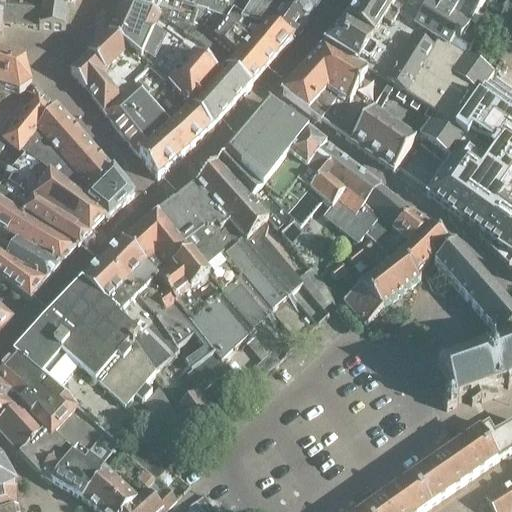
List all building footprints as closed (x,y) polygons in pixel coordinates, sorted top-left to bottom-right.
[(0,0),(0,39),(3,40),(4,35),(0,34),(0,27),(39,33),(40,32),(65,34),(68,10),(71,11),(74,8),(74,4),(73,2),(79,0),(90,0),(92,3),(96,1),(95,0),(0,0)] [(197,38),(205,15),(148,0),(125,0),(122,10),(158,24),(197,38)] [(285,7),(274,0),(148,0),(205,15),(205,14),(240,27),(241,26),(250,34),(247,37),(254,42),(252,45),(275,62),(292,44),(291,44),(306,24),(284,8),(285,7)] [(274,0),(285,7),(284,8),(306,24),(323,0),(274,0)] [(464,63),(408,28),(382,8),(365,0),(362,0),(346,28),(323,53),(385,90),(388,92),(435,122),(419,144),(450,166),(464,147),(453,139),(494,84),(464,63)] [(492,0),(365,0),(382,8),(408,28),(464,63),(492,0)] [(140,66),(158,24),(122,10),(108,40),(140,66)] [(250,34),(241,26),(240,27),(205,14),(205,15),(197,38),(216,48),(236,61),(226,72),(250,91),(275,62),(252,45),(254,42),(247,37),(250,34)] [(236,61),(216,48),(197,38),(158,24),(140,66),(150,75),(155,79),(210,135),(250,91),(226,72),(236,61)] [(150,75),(140,66),(108,40),(70,75),(86,95),(103,116),(150,75)] [(352,146),(366,121),(385,90),(323,53),(282,98),(320,126),(321,125),(352,146)] [(0,92),(20,98),(31,90),(30,89),(24,64),(0,58),(0,92)] [(210,135),(155,79),(150,75),(103,116),(157,183),(184,160),(210,135)] [(453,139),(464,147),(450,166),(427,198),(428,202),(480,238),(478,241),(507,271),(509,270),(511,267),(511,96),(494,84),(453,139)] [(385,90),(366,121),(352,146),(393,175),(416,142),(419,144),(435,122),(388,92),(385,90)] [(36,134),(53,112),(39,98),(3,144),(19,156),(36,134)] [(306,176),(326,150),(307,136),(268,107),(252,126),(241,139),(242,139),(224,159),(262,192),(287,221),(317,184),(306,176)] [(89,147),(56,109),(53,112),(36,134),(66,167),(89,147)] [(66,167),(36,134),(19,156),(23,159),(78,203),(111,171),(89,147),(66,167)] [(379,191),(326,150),(306,176),(317,184),(287,221),(292,226),(295,230),(280,242),(290,253),(304,240),(299,234),(322,207),(331,214),(325,222),(342,236),(380,191),(379,191)] [(78,203),(23,159),(9,175),(38,197),(35,202),(91,239),(106,225),(78,203)] [(292,226),(287,221),(262,192),(224,159),(211,172),(210,173),(228,193),(226,194),(234,204),(242,197),(268,226),(279,238),(292,226)] [(133,199),(113,173),(111,171),(78,203),(106,225),(122,209),(122,210),(133,199)] [(234,204),(226,194),(228,193),(210,173),(195,188),(290,299),(302,288),(298,284),(265,245),(268,232),(265,229),(268,226),(242,197),(234,204)] [(91,239),(35,202),(38,197),(9,175),(0,188),(0,204),(76,252),(78,253),(91,239)] [(290,299),(195,188),(177,202),(270,317),(272,315),(272,314),(290,299)] [(390,236),(411,216),(380,191),(342,236),(358,249),(366,239),(365,238),(370,233),(367,229),(374,223),(390,236)] [(270,317),(177,202),(158,217),(227,305),(252,337),(278,367),(280,365),(277,362),(285,355),(263,330),(256,336),(254,335),(255,334),(252,332),(270,317)] [(0,231),(60,269),(76,252),(0,204),(0,231)] [(391,263),(430,230),(429,230),(411,216),(390,236),(374,223),(367,229),(370,233),(365,238),(366,239),(391,263)] [(252,337),(227,305),(158,217),(123,246),(163,294),(154,302),(163,313),(172,306),(214,357),(221,366),(247,341),(250,344),(246,348),(261,365),(255,370),(264,380),(278,367),(252,337)] [(382,314),(420,283),(415,279),(448,246),(430,230),(391,263),(393,264),(361,289),(382,314)] [(60,269),(0,231),(0,257),(44,287),(60,269)] [(354,271),(374,254),(367,245),(346,262),(354,271)] [(163,313),(154,302),(163,294),(123,246),(121,248),(101,268),(141,309),(155,322),(177,352),(194,340),(204,352),(187,365),(192,373),(214,357),(172,306),(163,313)] [(511,333),(511,314),(503,305),(453,248),(434,268),(499,342),(511,333)] [(44,287),(0,257),(0,283),(28,303),(29,305),(44,287)] [(347,277),(339,267),(329,276),(337,285),(347,277)] [(177,352),(155,322),(141,309),(101,268),(80,289),(128,332),(125,338),(153,380),(181,357),(177,352)] [(323,313),(334,303),(309,274),(298,284),(302,288),(323,313)] [(154,381),(153,380),(125,338),(128,332),(80,289),(43,328),(68,350),(60,360),(124,416),(143,433),(151,440),(177,465),(198,443),(176,412),(163,394),(160,390),(154,381)] [(382,314),(361,289),(343,304),(363,327),(379,313),(381,314),(382,314)] [(0,335),(11,325),(0,315),(0,335)] [(68,350),(43,328),(13,361),(101,436),(124,456),(143,433),(124,416),(60,360),(68,350)] [(511,342),(440,368),(451,399),(445,401),(444,405),(446,415),(456,411),(458,406),(469,402),(471,409),(498,399),(496,393),(511,386),(511,342)] [(198,443),(202,440),(219,423),(246,397),(240,389),(213,415),(200,397),(229,375),(221,366),(214,357),(192,373),(187,377),(198,394),(176,412),(198,443)] [(93,445),(101,436),(13,361),(0,375),(0,389),(18,408),(0,424),(0,437),(20,459),(40,479),(51,485),(77,455),(85,460),(97,447),(93,445)] [(0,424),(18,408),(0,389),(0,424)] [(427,511),(465,487),(494,467),(511,454),(511,427),(494,438),(488,428),(479,434),(480,435),(366,511),(427,511)] [(107,475),(124,456),(101,436),(93,445),(97,447),(85,460),(77,455),(51,485),(81,503),(82,504),(107,475)] [(177,465),(151,440),(132,462),(157,484),(165,476),(169,473),(177,465)] [(16,490),(3,469),(0,465),(0,464),(0,511),(14,511),(16,511),(16,490)] [(107,511),(125,492),(107,475),(82,504),(91,511),(107,511)] [(511,511),(511,487),(485,504),(490,511),(511,511)] [(168,511),(177,503),(165,491),(154,503),(146,495),(137,504),(138,504),(129,511),(168,511)] [(137,504),(125,492),(107,511),(129,511),(138,504),(137,504)] [(195,506),(199,511),(213,511),(204,500),(195,506)]
